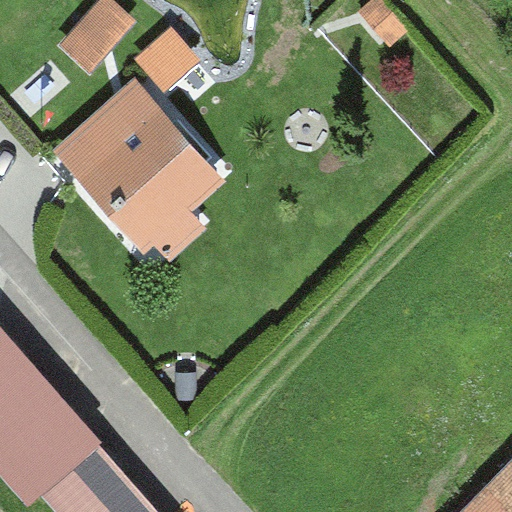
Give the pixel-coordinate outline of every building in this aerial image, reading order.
[(105,0),(65,40),(94,69),(147,17),(130,0),(105,0)] [(108,105),(150,66),(142,57),(171,29),(158,14),(86,82),(108,105)] [(148,61),(183,91),(214,54),(179,24),(148,61)] [(142,89),(61,162),(158,268),(239,195),(142,89)] [(165,511),(10,326),(0,334),(0,468),(36,511),(49,511),(59,504),(66,511),(165,511)] [(511,511),(511,478),(479,511),(511,511)]
